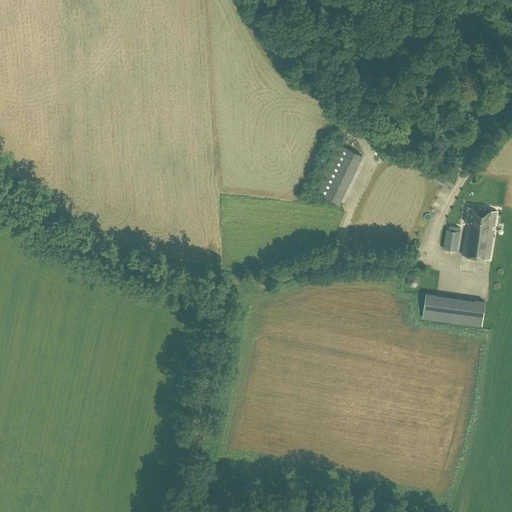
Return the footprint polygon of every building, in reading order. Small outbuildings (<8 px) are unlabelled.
[(318,193),(331,200),(352,157),(338,150),(318,193)] [(451,187),(457,173),(438,165),(432,179),(451,187)] [(489,259),(496,212),(466,207),(463,223),(466,223),(461,255),(489,259)] [(457,251),(460,232),(445,230),(443,249),(457,251)] [(415,275),(414,275),(413,275),(412,275),(411,275),(410,275),(410,276),(409,276),(408,277),(408,278),(407,278),(407,279),(407,280),(407,281),(407,282),(407,283),(407,284),(408,284),(408,285),(409,285),(409,286),(410,286),(410,287),(411,287),(412,287),(413,287),(414,287),(415,287),(416,287),(416,286),(417,286),(417,285),(418,285),(418,284),(419,284),(419,283),(419,282),(419,281),(419,280),(419,279),(419,278),(418,278),(418,277),(417,276),(416,276),(416,275),(415,275)] [(483,326),(486,300),(427,292),(426,294),(423,318),(482,326),(483,326)]
